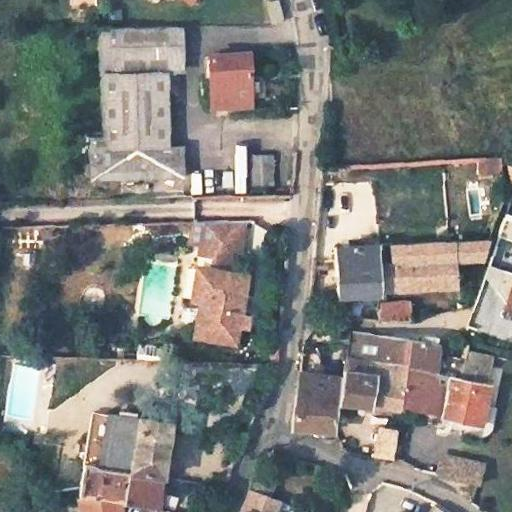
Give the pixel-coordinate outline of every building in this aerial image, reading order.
[(283,0),(271,0),(274,17),(286,15),(283,0)] [(168,134),(166,70),(179,64),(178,26),(99,28),(102,136),(168,134)] [(247,54),(210,56),(212,108),(235,107),(235,99),(250,98),(247,54)] [(168,134),(102,136),(90,137),(90,148),(88,148),(89,178),(183,175),(182,145),(169,146),(168,134)] [(269,152),(251,153),(252,184),(270,183),(269,152)] [(478,173),(502,172),(501,156),(476,158),(478,173)] [(244,220),(204,220),(199,246),(230,252),(238,254),(244,220)] [(416,242),(439,240),(438,229),(415,231),(416,242)] [(381,263),(380,243),(378,243),(377,237),(371,238),(371,244),(314,247),(312,267),(336,266),(339,295),(379,292),(379,291),(378,263),(381,263)] [(453,239),(454,258),(482,257),(490,237),(453,239)] [(439,240),(416,242),(389,243),(390,263),(381,263),(378,263),(379,291),(456,285),(454,258),(453,239),(439,240)] [(230,252),(199,246),(198,253),(229,259),(230,252)] [(229,259),(198,253),(189,298),(197,299),(190,334),(231,342),(238,307),(244,275),(226,272),(229,259)] [(381,320),(413,319),(410,302),(380,303),(381,320)] [(345,358),(408,366),(436,369),(439,338),(440,336),(424,335),(424,340),(417,339),(387,335),(348,331),(345,358)] [(463,375),(442,370),(436,369),(408,366),(404,400),(444,407),(443,414),(479,423),(483,403),(487,382),(478,380),(486,352),(468,349),(467,357),(463,375)] [(467,357),(444,352),(442,370),(463,375),(467,357)] [(337,402),(403,407),(404,400),(408,366),(345,358),(342,377),(339,392),(337,402)] [(337,402),(339,392),(342,377),(301,374),(300,394),(296,394),(294,429),(333,428),(337,402)] [(496,405),(483,403),(479,423),(492,425),(496,405)] [(158,510),(170,421),(171,415),(166,407),(148,404),(143,410),(142,418),(114,413),(110,440),(89,437),(82,491),(81,496),(119,502),(158,510)] [(393,453),(399,426),(382,423),(376,450),(393,453)] [(476,457),(441,449),(436,474),(470,483),(476,457)] [(271,511),(272,511),(273,511),(283,511),(285,504),(251,492),(249,496),(244,511),(271,511)] [(121,511),(119,502),(81,496),(14,501),(16,511),(121,511)] [(449,511),(434,503),(427,511),(398,511),(449,511)]
